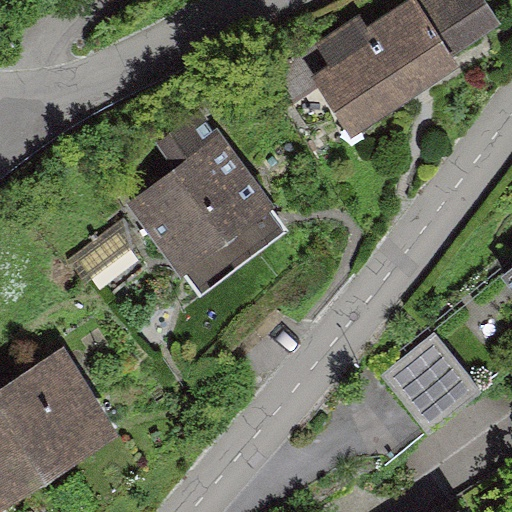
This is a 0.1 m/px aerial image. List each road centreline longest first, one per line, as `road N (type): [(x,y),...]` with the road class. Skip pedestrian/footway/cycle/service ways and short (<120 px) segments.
road 1 (residential): [(192,511),(511,118)]
road 2 (residential): [(259,0),(20,114)]
